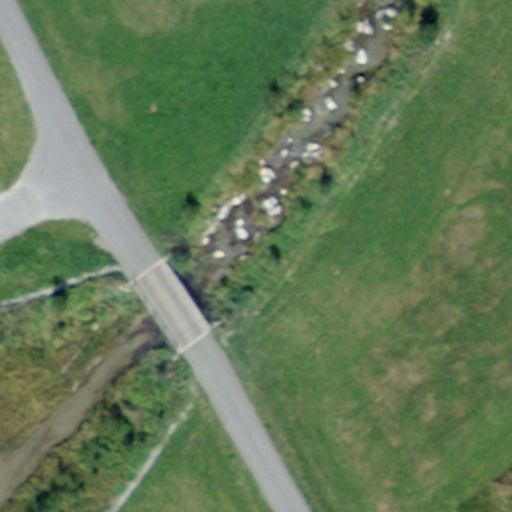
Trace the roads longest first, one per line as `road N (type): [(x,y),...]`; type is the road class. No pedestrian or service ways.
road 1 (track): [(302,511),(87,157)]
road 2 (track): [(87,157),(6,0)]
